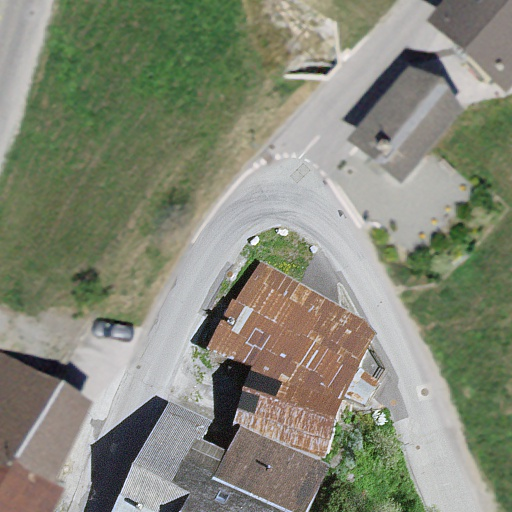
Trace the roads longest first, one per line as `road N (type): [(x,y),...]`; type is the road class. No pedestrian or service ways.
road 1 (residential): [(280,165),(339,236),(370,290),(467,511)]
road 2 (residential): [(90,511),(192,305),(280,165)]
road 3 (residential): [(280,165),(417,0)]
